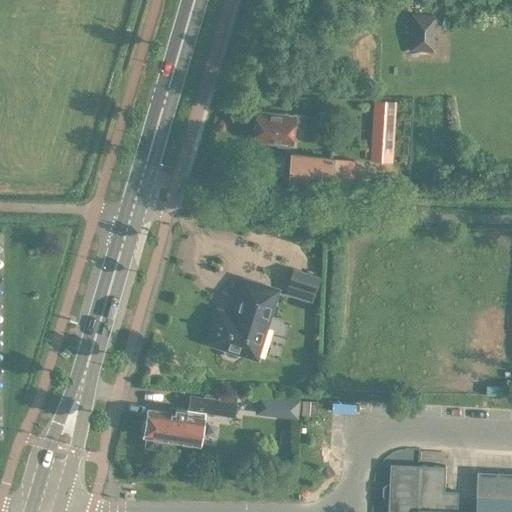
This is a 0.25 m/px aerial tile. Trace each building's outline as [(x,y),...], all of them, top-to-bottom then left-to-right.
[(431,49),(432,13),(410,12),(409,48),(431,49)] [(369,160),(390,161),(394,100),(373,99),(369,160)] [(276,139),(275,144),(287,146),(287,142),(291,143),(293,124),(303,126),(304,113),(294,112),(294,113),(257,108),(253,137),(276,139)] [(354,159),(331,157),(331,155),(289,151),(286,179),(329,183),(329,178),(352,181),(354,159)] [(318,277),(292,268),(287,282),(313,290),(318,277)] [(224,353),(232,356),(236,354),(237,349),(254,354),(275,288),(243,278),(232,313),(217,309),(207,340),(223,345),(222,349),(224,353)] [(298,380),(297,386),(300,390),(305,391),(310,387),(311,382),(308,377),(303,376),(298,380)] [(254,393),(252,411),(295,416),(297,397),(254,393)] [(174,405),(173,411),(170,410),(147,406),(143,430),(142,433),(146,434),(145,445),(158,447),(161,436),(180,439),(198,442),(203,411),(232,415),(235,400),(220,397),(197,394),(195,408),(185,407),(174,405)] [(300,411),(316,412),(316,396),(300,395),(300,411)] [(511,511),(511,470),(475,469),(473,510),(455,509),(456,488),(442,487),(444,464),(389,462),(388,482),(385,481),(384,482),(381,485),(381,493),(383,495),(384,496),(387,496),(386,508),(386,511),(511,511)]
